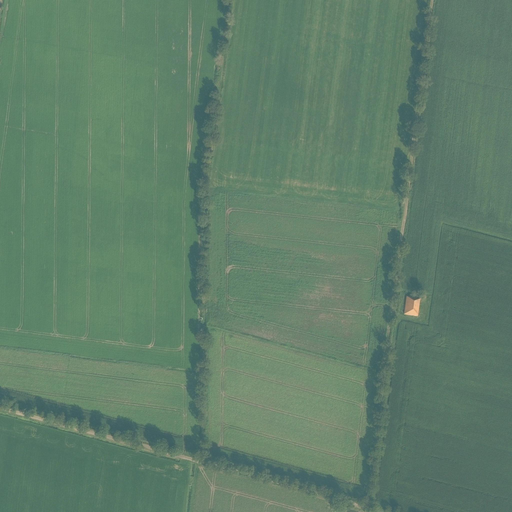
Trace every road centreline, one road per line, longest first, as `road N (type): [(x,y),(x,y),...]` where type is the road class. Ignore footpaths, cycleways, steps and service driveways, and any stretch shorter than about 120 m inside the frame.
road 1 (track): [(367,507),(431,0)]
road 2 (track): [(367,507),(0,407)]
